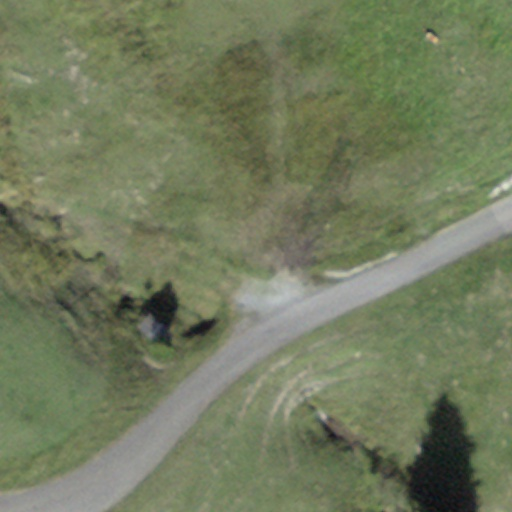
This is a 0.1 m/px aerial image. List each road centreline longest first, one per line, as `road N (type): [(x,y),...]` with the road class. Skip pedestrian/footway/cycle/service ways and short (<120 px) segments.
road 1 (track): [(32,511),(113,475),(285,323),(511,214)]
road 2 (track): [(346,0),(381,63),(365,138),(297,264),(285,323)]
